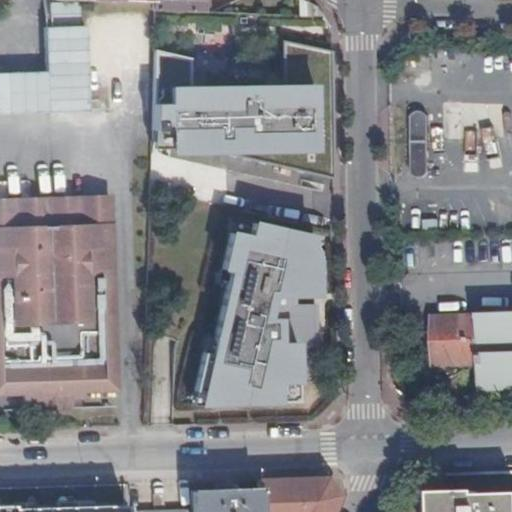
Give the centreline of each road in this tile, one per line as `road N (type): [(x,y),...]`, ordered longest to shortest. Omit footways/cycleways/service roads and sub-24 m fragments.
road 1 (residential): [(361,6),(366,445)]
road 2 (tertiary): [(366,445),(0,457)]
road 3 (residential): [(361,6),(511,11)]
road 4 (tertiary): [(511,440),(366,445)]
